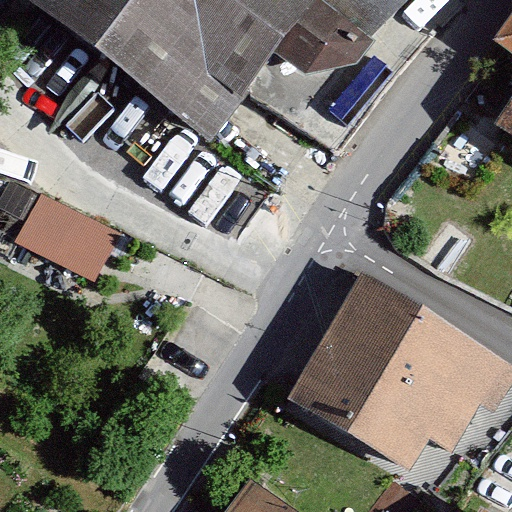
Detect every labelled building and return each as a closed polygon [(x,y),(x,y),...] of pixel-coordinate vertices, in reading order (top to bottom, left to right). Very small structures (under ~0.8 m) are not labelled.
[(37,0),(214,134),(273,44),(305,69),(358,58),(409,0),(37,0)] [(511,102),(492,132),(511,145),(511,34),(501,51),(511,58),(511,102)] [(260,178),(203,186),(210,230),(267,221),(260,178)] [(41,192),(12,247),(90,289),(120,234),(41,192)] [(511,374),(367,282),(290,401),(410,478),(430,448),(448,459),(479,411),(487,417),(511,378),(511,374)] [(232,511),(293,511),(258,482),(232,511)]
